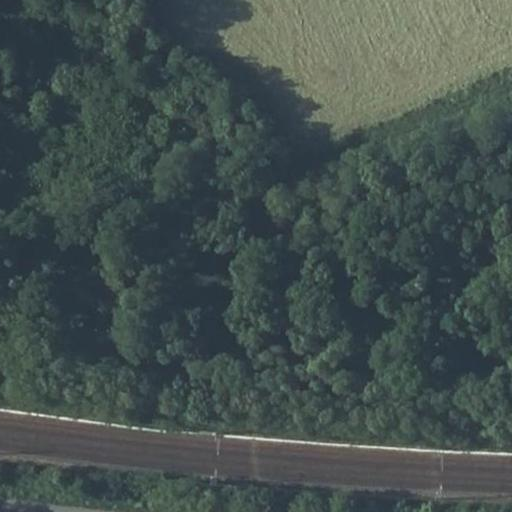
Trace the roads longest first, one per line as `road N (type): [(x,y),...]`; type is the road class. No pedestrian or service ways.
road 1 (track): [(0,266),(204,188),(302,177),(511,90)]
road 2 (track): [(511,404),(0,378)]
road 3 (track): [(139,0),(302,177)]
